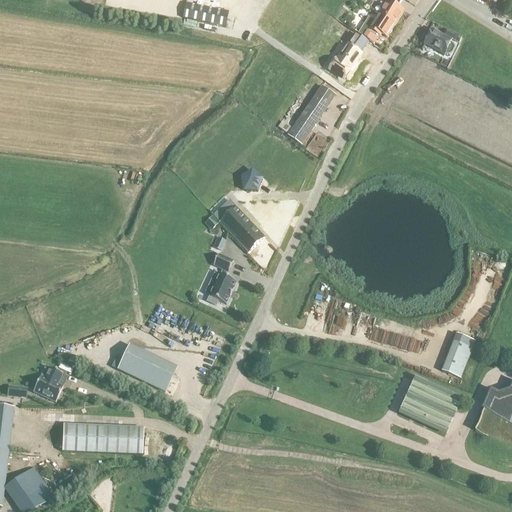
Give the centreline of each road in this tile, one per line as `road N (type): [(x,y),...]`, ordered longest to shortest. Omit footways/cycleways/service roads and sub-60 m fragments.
road 1 (tertiary): [(168,511),(356,110),(430,0)]
road 2 (track): [(200,444),(402,476)]
